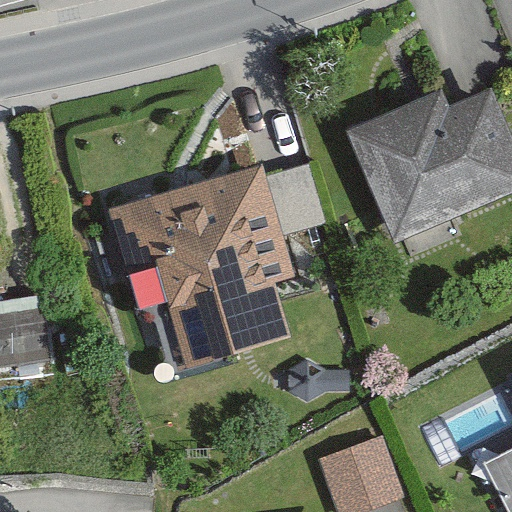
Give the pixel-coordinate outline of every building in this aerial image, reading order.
[(445,109),(438,92),(343,133),(389,242),(511,190),(511,153),(485,91),(445,109)] [(260,182),(257,172),(104,216),(136,326),(156,321),(172,377),(287,344),(270,286),(290,280),(278,238),(318,227),(302,171),(260,182)] [(0,373),(41,367),(31,304),(0,309),(0,373)] [(380,443),(315,465),(330,511),(359,511),(399,498),(380,443)] [(511,511),(511,448),(476,467),(498,511),(511,511)]
